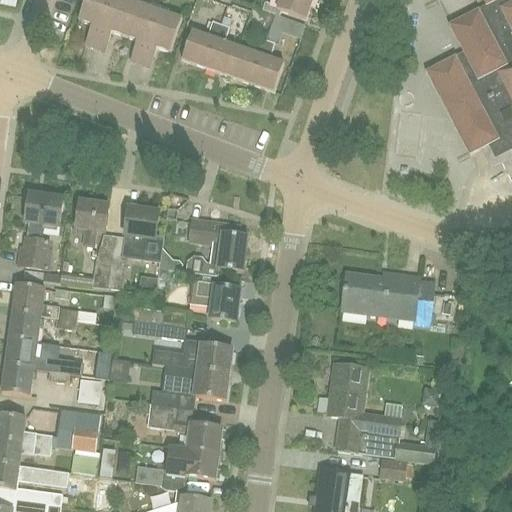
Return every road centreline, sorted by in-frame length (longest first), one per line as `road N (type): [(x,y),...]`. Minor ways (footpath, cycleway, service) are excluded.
road 1 (residential): [(255,511),(298,183)]
road 2 (residential): [(298,183),(16,76)]
road 3 (residential): [(511,251),(431,233),(298,183)]
road 4 (residential): [(298,183),(359,0)]
